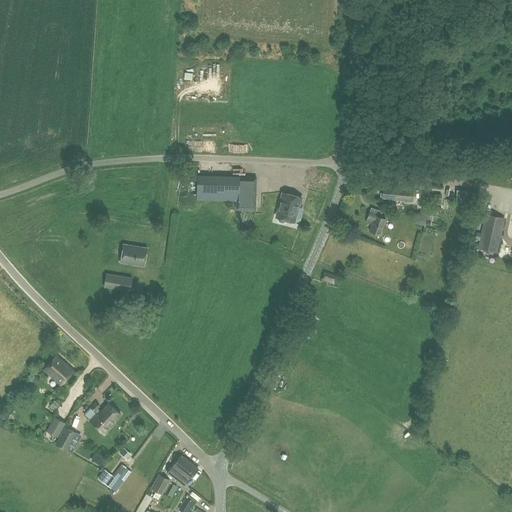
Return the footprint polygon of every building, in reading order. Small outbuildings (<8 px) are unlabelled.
[(236,201),(235,210),(255,210),(256,178),(239,177),(238,201),(236,201)] [(381,198),(412,201),(412,199),(417,200),(417,193),(413,193),(413,188),(382,186),(381,198)] [(469,205),(470,190),(456,189),(455,204),(469,205)] [(298,206),(299,206),(301,197),(282,192),(276,217),(278,217),(278,219),(279,222),(282,222),(285,221),(285,219),(294,221),(298,206)] [(422,201),(441,202),(442,194),(422,192),(422,201)] [(318,196),(314,213),(321,215),(325,198),(318,196)] [(378,216),(379,213),(370,210),(366,222),(371,223),(369,231),(380,235),(385,219),(378,216)] [(478,248),(497,253),(505,218),(485,213),(478,248)] [(120,262),(144,266),(147,248),(123,244),(120,262)] [(321,279),(333,283),(335,276),(324,272),(321,279)] [(104,287),(130,291),(132,278),(106,274),(104,287)] [(57,355),(43,370),(60,385),(74,370),(57,355)] [(91,407),(83,414),(104,434),(115,423),(113,422),(120,415),(108,403),(100,411),(98,408),(100,406),(96,402),(91,407)] [(54,416),(46,431),(57,437),(65,422),(54,416)] [(65,427),(55,444),(66,450),(76,433),(65,427)] [(123,447),(119,452),(127,459),(131,454),(123,447)] [(196,467),(181,455),(172,467),(189,479),(197,469),(196,467)] [(113,476),(105,470),(99,478),(112,488),(126,468),(122,464),(113,476)] [(167,473),(183,486),(189,479),(172,467),(167,473)] [(158,473),(150,488),(162,494),(169,480),(158,473)] [(154,491),(150,489),(147,494),(146,494),(135,511),(143,511),(152,497),(151,497),(154,491)]
